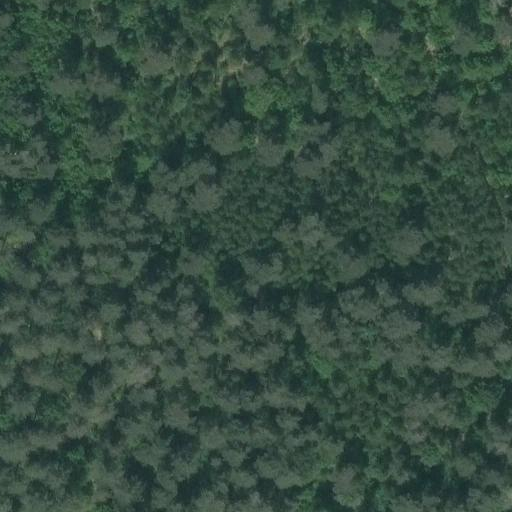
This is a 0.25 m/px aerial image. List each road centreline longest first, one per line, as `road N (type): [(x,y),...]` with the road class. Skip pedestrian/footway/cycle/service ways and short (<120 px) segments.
road 1 (track): [(12,0),(149,511)]
road 2 (track): [(511,69),(61,191)]
